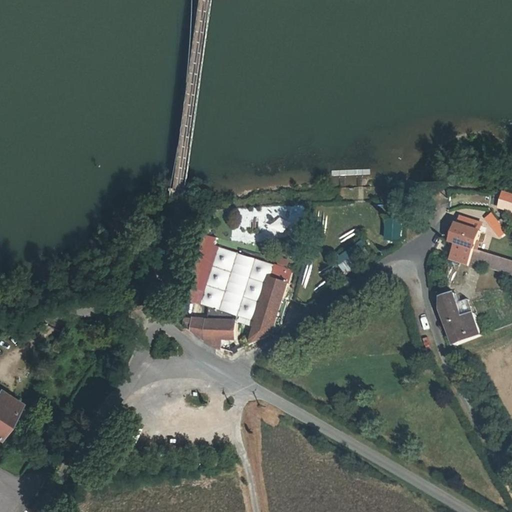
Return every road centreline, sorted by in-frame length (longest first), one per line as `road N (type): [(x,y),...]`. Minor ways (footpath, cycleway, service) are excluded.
road 1 (residential): [(511,487),(439,346),(416,247),(372,268),(236,374)]
road 2 (unclassified): [(468,511),(236,374)]
road 3 (residential): [(133,377),(42,511)]
road 4 (unclassified): [(0,328),(90,309),(156,320)]
road 5 (track): [(256,511),(236,374)]
